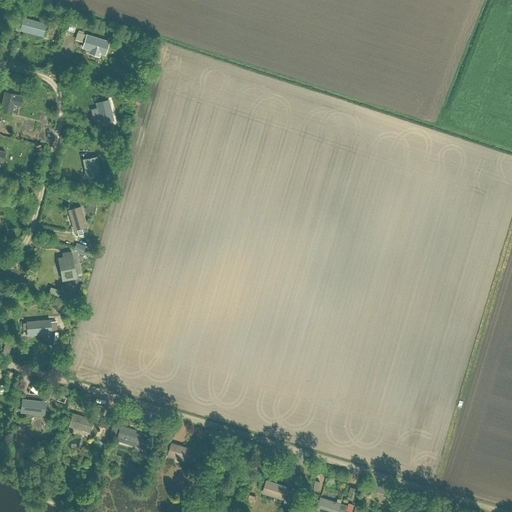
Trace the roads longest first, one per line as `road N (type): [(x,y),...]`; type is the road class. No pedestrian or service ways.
road 1 (residential): [(0,361),(502,511)]
road 2 (residential): [(0,258),(29,237),(61,109),(48,80),(0,65)]
